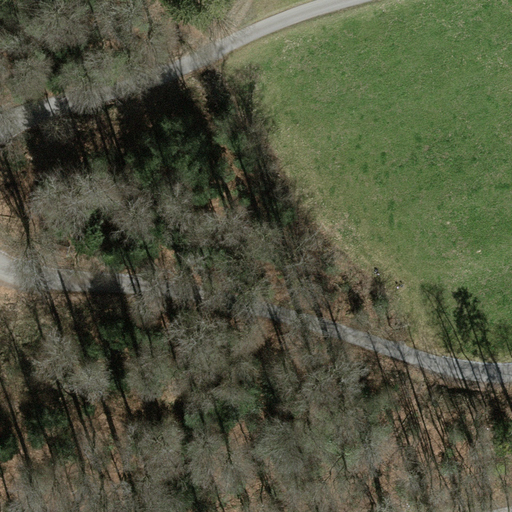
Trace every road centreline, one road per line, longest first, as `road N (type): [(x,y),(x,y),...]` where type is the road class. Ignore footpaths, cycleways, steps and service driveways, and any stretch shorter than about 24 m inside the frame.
road 1 (track): [(511,369),(462,370),(272,308),(0,264)]
road 2 (track): [(0,134),(259,27),(347,0)]
